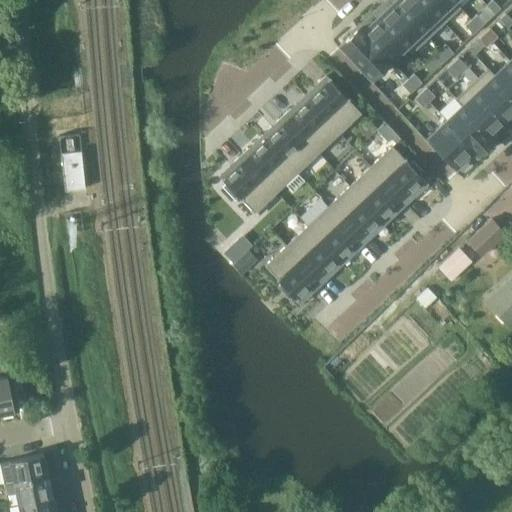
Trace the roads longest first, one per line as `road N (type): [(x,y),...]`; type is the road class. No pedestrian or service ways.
road 1 (residential): [(67,427),(27,96)]
road 2 (residential): [(308,26),(472,202)]
road 3 (residential): [(472,202),(334,334)]
road 4 (residential): [(308,26),(213,114)]
